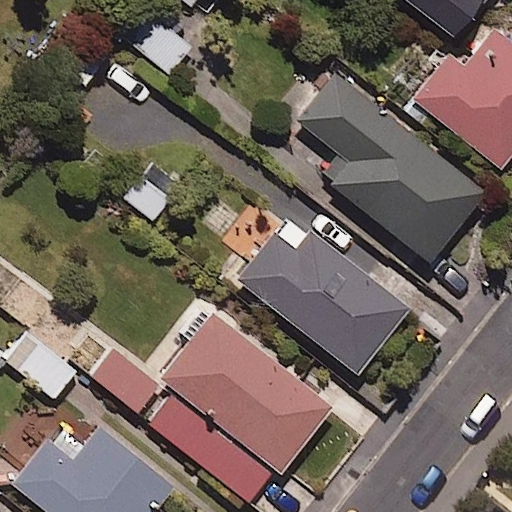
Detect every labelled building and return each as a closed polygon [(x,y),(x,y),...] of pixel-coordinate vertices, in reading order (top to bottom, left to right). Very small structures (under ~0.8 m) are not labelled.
[(467,0),(415,0),(448,25),(467,0)] [(142,2),(116,33),(162,72),(188,41),(142,2)] [(511,136),(511,34),(489,17),(458,55),(444,44),(408,89),(495,158),(511,136)] [(481,182),(330,63),(293,111),(345,152),(327,175),(425,253),(481,182)] [(167,190),(138,168),(120,191),(149,213),(167,190)] [(79,273),(0,216),(0,302),(39,330),(58,303),(79,273)] [(291,242),(268,224),(232,270),(352,364),(402,300),(305,224),(291,242)] [(326,396),(207,304),(156,370),(174,384),(148,417),(249,496),(326,396)] [(73,365),(25,326),(3,353),(51,392),(73,365)] [(155,377),(98,332),(76,359),(134,405),(155,377)] [(167,477),(94,418),(68,451),(42,430),(7,474),(54,511),(150,511),(143,506),(167,477)]
